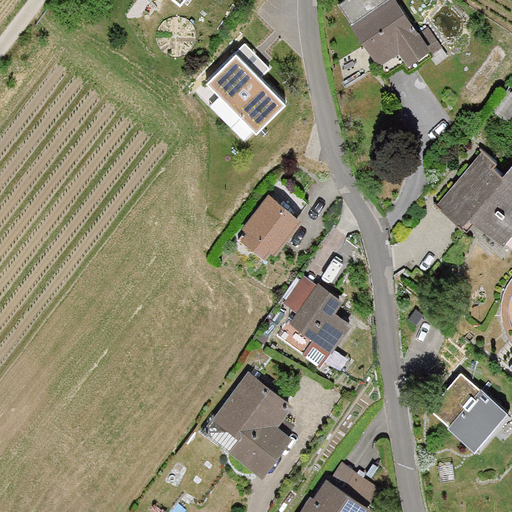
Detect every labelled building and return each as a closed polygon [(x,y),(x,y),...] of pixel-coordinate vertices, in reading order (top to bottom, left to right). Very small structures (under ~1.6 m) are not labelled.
[(403,0),(348,0),(341,6),(386,67),(405,53),(415,66),(439,48),(403,0)] [(243,43),(208,76),(257,128),(292,95),(243,43)] [(479,225),(511,253),(511,251),(511,175),(485,153),(442,203),(474,231),(479,225)] [(312,219),(279,192),(243,237),(275,264),(312,219)] [(354,299),(315,271),(284,315),(339,355),(360,327),(343,315),(354,299)] [(301,402),(254,368),(218,416),(245,436),(233,452),(270,478),(303,433),(287,422),(301,402)] [(458,414),(449,424),(487,454),(511,423),(511,405),(472,373),(446,404),(458,414)] [(383,511),(328,475),(303,511),(383,511)]
